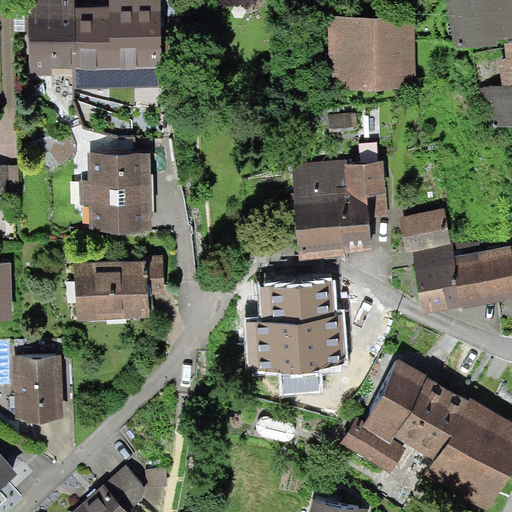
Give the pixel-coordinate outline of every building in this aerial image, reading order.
[(29,0),(30,75),(72,75),(72,52),(76,52),(76,8),(75,0),(29,0)] [(109,0),(110,7),(76,8),(76,52),(72,52),(72,75),(72,88),(163,86),(162,0),(109,0)] [(511,0),(445,0),(454,52),(497,45),(496,35),(511,32),(511,0)] [(415,16),(328,17),(329,88),(415,87),(415,16)] [(511,41),(505,42),(507,58),(500,59),(502,85),(476,88),(480,129),(511,125),(511,41)] [(329,114),(330,131),(355,129),(354,126),(358,126),(357,112),(329,114)] [(359,143),(361,162),(379,161),(377,142),(359,143)] [(150,152),(88,152),(88,179),(79,179),(80,205),(90,204),(90,230),(151,229),(150,152)] [(345,159),(291,164),(300,260),(344,256),(344,252),(372,250),(369,216),(388,215),(383,160),(379,161),(361,162),(345,164),(345,159)] [(20,165),(0,165),(0,196),(20,197),(20,165)] [(444,206),(399,215),(406,252),(413,250),(451,242),(444,206)] [(454,242),(451,242),(413,250),(423,312),(462,305),(462,308),(511,298),(511,251),(511,245),(455,255),(454,242)] [(144,260),(73,262),(78,320),(149,317),(149,307),(153,307),(152,294),(165,293),(163,255),(144,255),(144,260)] [(12,264),(0,263),(0,320),(12,321),(12,264)] [(335,281),(259,285),(261,318),(245,319),(248,372),(347,366),(344,310),(337,310),(335,281)] [(62,354),(13,355),(15,419),(64,417),(62,354)] [(428,376),(399,360),(365,421),(355,416),(340,444),(392,473),(408,445),(434,460),(424,478),(486,511),(487,511),(511,467),(511,420),(470,397),(469,400),(427,377),(428,376)] [(0,489),(18,474),(0,453),(0,489)] [(126,465),(104,485),(127,511),(134,511),(136,510),(146,490),(126,465)] [(146,469),(147,486),(167,485),(166,468),(146,469)] [(127,511),(104,485),(71,511),(127,511)] [(367,511),(368,509),(312,498),(309,511),(367,511)]
